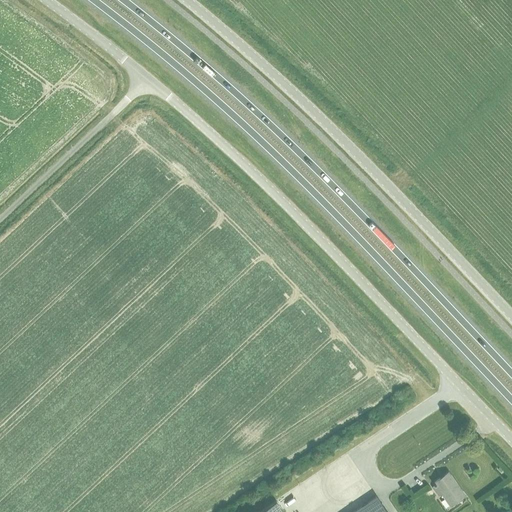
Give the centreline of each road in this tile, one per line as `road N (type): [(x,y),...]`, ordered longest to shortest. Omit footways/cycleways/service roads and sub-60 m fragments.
road 1 (trunk): [(93,0),(257,138),(511,400)]
road 2 (trunk): [(511,374),(318,170),(123,0)]
road 3 (unclassified): [(147,80),(283,202),(511,442)]
road 4 (tertiary): [(187,0),(370,167),(511,316)]
road 5 (unclassified): [(0,218),(147,80)]
road 6 (unknown): [(456,384),(291,499)]
road 7 (unclassified): [(45,0),(147,80)]
